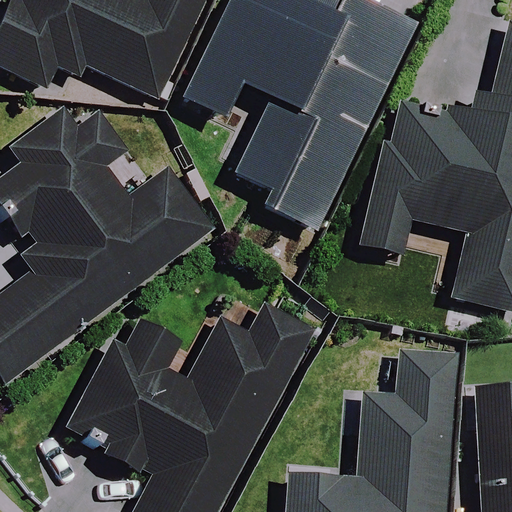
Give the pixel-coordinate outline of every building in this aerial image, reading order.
[(6,0),(0,14),(0,69),(41,88),(51,67),(73,77),(79,64),(154,98),(197,0),(144,0),(144,1),(141,0),(6,0)] [(410,31),(344,0),(340,0),(330,23),(303,10),(308,0),(229,0),(178,107),(216,126),(233,90),(266,106),(229,182),(268,201),(259,219),(308,242),(410,31)] [(460,122),(399,106),(387,153),(378,151),(352,253),(397,264),(407,226),(463,241),(447,304),(511,320),(511,26),(506,25),(486,104),(466,99),(460,122)] [(70,139),(55,120),(7,157),(18,172),(0,185),(0,200),(48,263),(0,300),(0,393),(1,395),(204,239),(159,180),(119,210),(97,181),(120,164),(89,124),(70,139)] [(210,511),(306,332),(258,307),(243,335),(215,320),(181,384),(159,373),(174,345),(124,318),(63,431),(147,476),(127,511),(210,511)] [(437,511),(448,358),(396,355),(393,396),(360,394),(354,480),(285,476),(282,511),(437,511)] [(511,511),(511,385),(467,388),(474,511),(511,511)]
